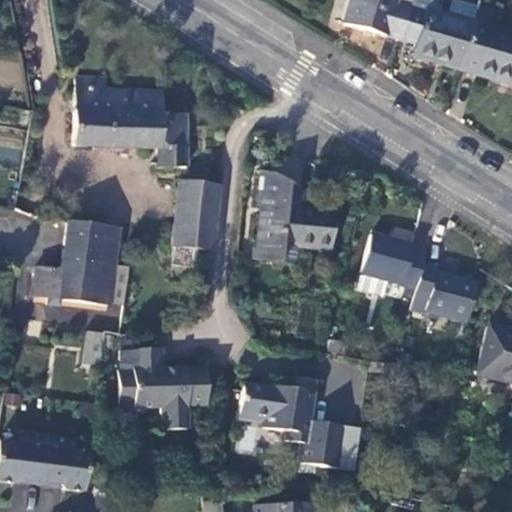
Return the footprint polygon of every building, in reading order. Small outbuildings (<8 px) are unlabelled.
[(349,0),(343,24),(398,41),(410,0),(349,0)] [(410,0),(398,41),(413,45),(410,55),(459,69),(471,25),(445,18),(433,14),(437,0),(410,0)] [(476,8),(450,0),(445,18),(471,25),(476,8)] [(511,36),(471,25),(459,69),(511,84),(511,36)] [(74,79),(71,147),(155,150),(155,169),(185,168),(184,115),(159,116),(160,94),(104,92),(104,80),(74,79)] [(258,172),(254,208),(259,209),(254,260),(294,264),(296,248),(329,251),(333,211),(299,207),(298,212),(284,211),(287,184),(271,175),(258,172)] [(178,183),(169,266),(191,267),(193,250),(210,252),(217,187),(178,183)] [(66,223),(60,270),(101,275),(102,265),(98,264),(102,227),(66,223)] [(102,227),(98,264),(102,265),(113,266),(117,229),(102,227)] [(411,299),(414,290),(421,265),(423,255),(409,252),(411,247),(368,236),(354,291),(382,298),(386,281),(401,286),(401,287),(405,288),(403,297),(411,299)] [(35,269),(32,297),(49,299),(60,300),(108,305),(108,303),(122,304),(127,268),(113,266),(102,265),(101,275),(60,270),(60,271),(35,269)] [(414,290),(411,299),(425,303),(422,312),(465,323),(475,285),(435,274),(436,269),(421,265),(414,290)] [(511,334),(485,328),(473,377),(511,385),(511,334)] [(84,332),(80,363),(98,365),(102,335),(84,332)] [(130,334),(118,336),(118,353),(130,352),(130,351),(131,351),(130,334)] [(118,353),(119,372),(116,372),(117,409),(132,409),(132,410),(159,409),(160,432),(186,431),(185,407),(205,407),(204,370),(160,372),(160,351),(131,351),(130,351),(130,352),(118,353)] [(242,385),(237,415),(264,419),(263,429),(284,432),(283,442),(299,444),(296,464),(336,470),(343,428),(308,423),(314,382),(292,378),(292,384),(291,390),(269,387),(269,389),(242,385)] [(292,384),(270,381),(269,387),(291,390),(292,384)] [(14,443),(0,441),(0,481),(13,484),(18,480),(21,483),(38,486),(44,437),(16,433),(14,443)] [(72,441),(44,437),(38,486),(54,488),(57,485),(61,490),(82,493),(87,453),(70,451),(72,441)] [(219,511),(219,501),(201,503),(201,511),(219,511)]
